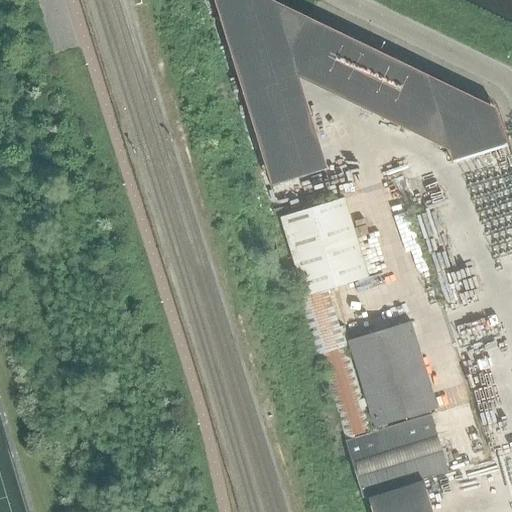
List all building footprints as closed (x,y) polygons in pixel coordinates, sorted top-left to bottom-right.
[(291,0),(216,0),(271,176),(328,159),(301,68),(448,141),(452,154),(509,137),(497,99),(291,0)] [(343,438),(371,430),(340,328),(336,329),(331,310),(336,308),(330,288),(365,277),(341,198),(275,218),(299,299),(296,300),(313,357),(317,356),(343,438)] [(371,428),(433,408),(407,321),(345,340),(371,428)] [(360,497),(444,471),(446,471),(429,413),(343,440),(360,497)] [(368,495),(373,511),(436,511),(425,477),(368,495)]
